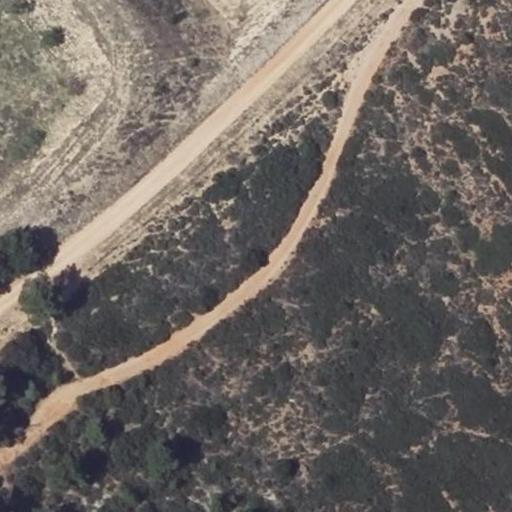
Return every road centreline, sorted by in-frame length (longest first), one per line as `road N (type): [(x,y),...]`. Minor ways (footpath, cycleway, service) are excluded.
road 1 (track): [(400,0),(370,37),(297,227),(268,275),(123,370),(70,384),(0,452)]
road 2 (track): [(0,301),(109,220),(340,0)]
